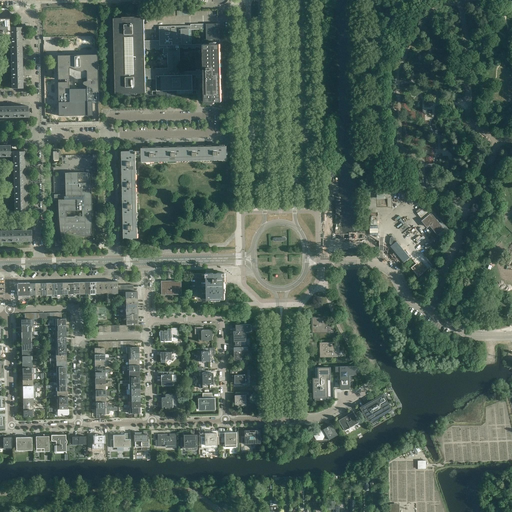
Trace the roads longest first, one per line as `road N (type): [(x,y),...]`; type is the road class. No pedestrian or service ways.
road 1 (tertiary): [(296,226),(288,0)]
road 2 (tertiary): [(261,0),(265,225)]
road 3 (tertiary): [(501,335),(466,332),(408,299),(380,265),(318,263)]
road 4 (residential): [(211,133),(210,115),(147,116),(109,118),(110,135)]
road 5 (residential): [(114,260),(110,135)]
road 6 (residential): [(225,419),(222,323),(199,319)]
